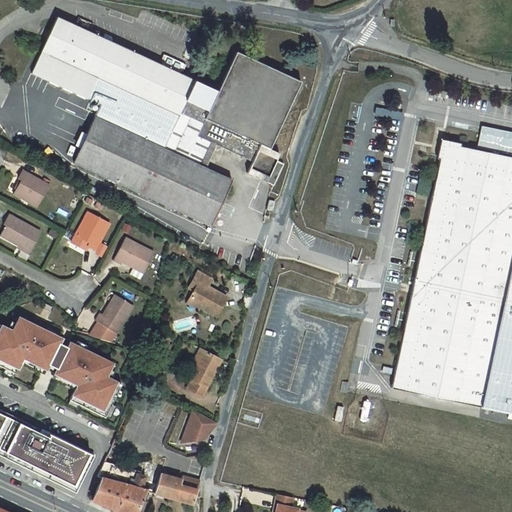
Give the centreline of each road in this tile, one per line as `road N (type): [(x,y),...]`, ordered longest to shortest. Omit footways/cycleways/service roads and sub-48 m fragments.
road 1 (residential): [(206,491),(274,240),(344,28)]
road 2 (unknown): [(0,392),(96,440),(102,460),(85,511)]
road 3 (residential): [(344,28),(511,82)]
